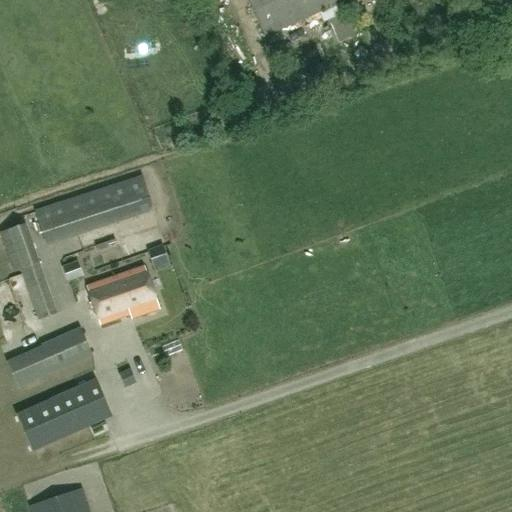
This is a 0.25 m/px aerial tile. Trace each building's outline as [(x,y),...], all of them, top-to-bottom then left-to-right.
[(248,0),(264,34),(296,20),(318,10),(323,22),(328,20),(339,43),(357,35),(341,0),(248,0)] [(151,206),(140,175),(36,210),(47,242),(151,206)] [(56,312),(25,224),(1,233),(14,272),(21,269),(39,319),(56,312)] [(159,268),(172,263),(166,245),(153,249),(159,268)] [(130,315),(131,318),(159,309),(145,267),(86,286),(99,325),(130,315)] [(18,389),(54,373),(92,356),(80,329),(6,361),(18,389)] [(130,386),(140,381),(134,368),(123,374),(130,386)] [(16,416),(32,451),(111,416),(95,381),(16,416)] [(89,511),(82,489),(31,507),(32,511),(89,511)]
